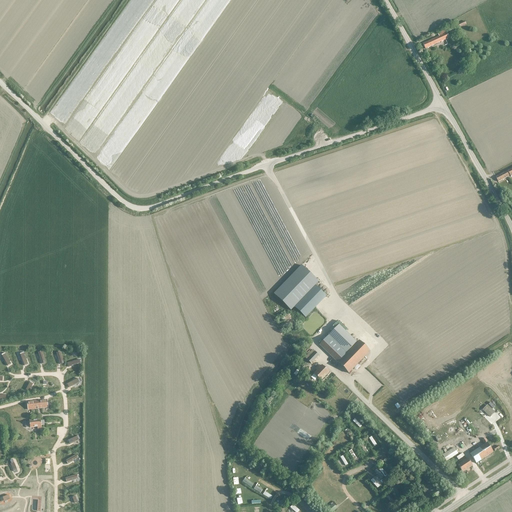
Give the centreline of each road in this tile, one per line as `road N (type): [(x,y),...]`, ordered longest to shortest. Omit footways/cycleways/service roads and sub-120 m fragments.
road 1 (unclassified): [(443,103),(143,208),(123,201),(0,79)]
road 2 (unclassified): [(511,228),(443,103)]
